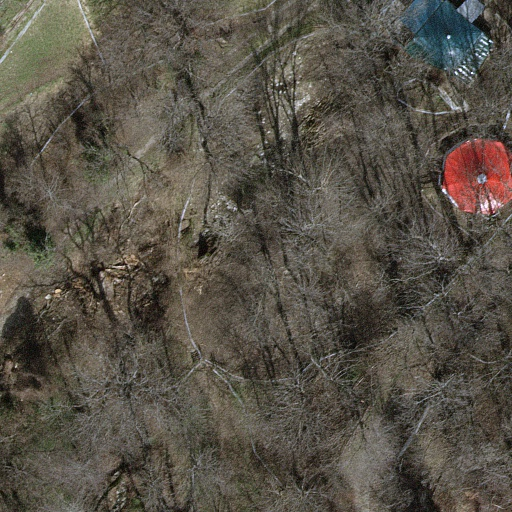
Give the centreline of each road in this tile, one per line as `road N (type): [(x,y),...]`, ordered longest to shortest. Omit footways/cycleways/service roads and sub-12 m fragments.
road 1 (track): [(328,0),(162,123),(0,322)]
road 2 (track): [(375,511),(380,457),(432,344),(511,246)]
